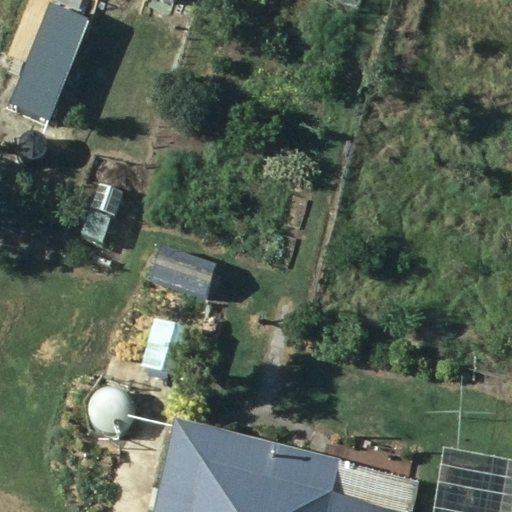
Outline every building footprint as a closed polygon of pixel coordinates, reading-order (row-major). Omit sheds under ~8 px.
[(360,0),(315,0),(314,10),(357,18),(360,0)] [(99,245),(128,170),(106,162),(77,235),(99,245)] [(162,245),(152,274),(214,295),(224,267),(162,245)] [(154,314),(142,361),(181,372),(194,325),(154,314)] [(395,511),(404,478),(166,419),(150,481),(159,483),(151,511),(395,511)]
